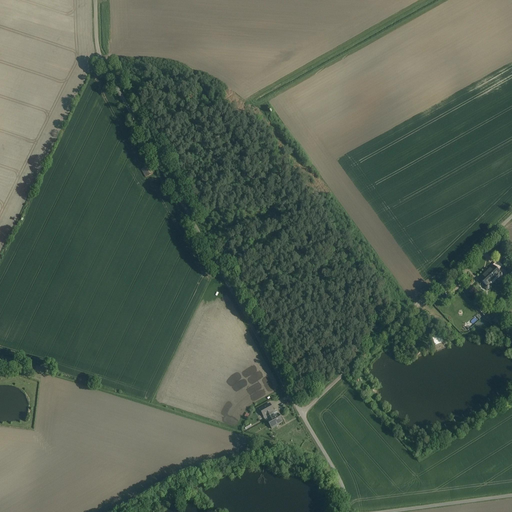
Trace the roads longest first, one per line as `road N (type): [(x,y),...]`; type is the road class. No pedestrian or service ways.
road 1 (unclassified): [(301,413),(99,55),(95,0)]
road 2 (unclassified): [(301,413),(511,216)]
road 3 (unclassified): [(511,495),(383,511)]
